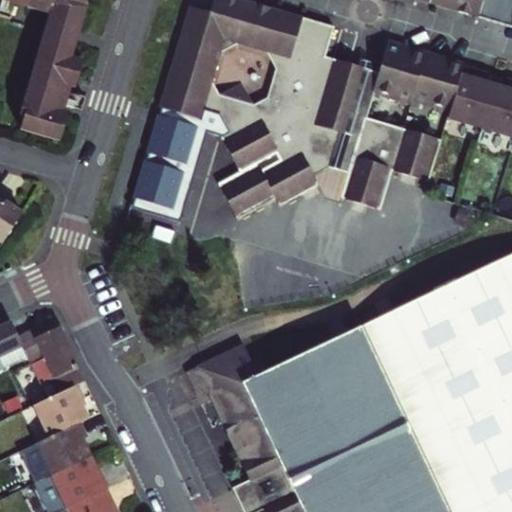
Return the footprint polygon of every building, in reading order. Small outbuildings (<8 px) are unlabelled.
[(2,0),(2,1),(0,7),(0,18),(10,21),(14,4),(15,0),(2,0)] [(27,0),(26,8),(49,15),(35,60),(18,116),(23,118),(19,129),(58,141),(66,114),(62,113),(64,106),(81,110),(86,95),(79,94),(76,102),(66,100),(70,86),(74,87),(82,61),(71,57),(85,8),(84,5),(86,4),(84,0),(27,0)] [(217,185),(235,219),(273,198),(278,206),(316,185),(311,176),(296,147),(304,123),(356,139),(346,173),(339,198),(379,210),(391,171),(428,181),(441,141),(365,118),(373,92),(378,73),(369,71),(371,63),(360,60),(358,67),(324,57),(333,27),(240,0),(213,0),(209,13),(189,7),(159,108),(199,120),(202,109),(217,114),(228,133),(219,137),(239,173),(217,185)] [(418,0),(477,18),(478,14),(482,0),(418,0)] [(511,0),(482,0),(478,14),(511,23),(511,0)] [(511,25),(511,23),(478,14),(477,18),(511,28),(511,25)] [(409,103),(410,100),(449,112),(463,66),(387,44),(378,73),(373,92),(409,103)] [(449,112),(447,118),(511,137),(511,80),(506,79),(503,88),(484,83),(487,73),(463,66),(449,112)] [(296,147),(311,176),(327,168),(346,173),(356,139),(304,123),(296,147)] [(2,206),(0,204),(0,240),(2,242),(21,213),(7,203),(2,206)] [(511,511),(511,254),(459,279),(390,312),(385,327),(362,325),(255,375),(240,344),(194,366),(195,370),(185,375),(195,396),(205,392),(246,480),(249,485),(237,490),(246,507),(257,502),(260,508),(261,511),(511,511)] [(369,321),(362,325),(385,327),(390,312),(369,321)] [(0,328),(0,372),(20,362),(32,364),(45,357),(36,338),(32,330),(18,336),(12,323),(0,328)] [(84,383),(58,328),(36,338),(45,357),(32,364),(42,385),(51,381),(58,396),(78,386),(84,383)] [(183,371),(185,375),(195,370),(194,366),(183,371)] [(58,396),(33,407),(48,439),(80,424),(87,421),(78,403),(84,401),(78,386),(58,396)] [(17,400),(1,407),(6,419),(22,412),(17,400)] [(80,424),(48,439),(25,450),(40,482),(51,477),(90,458),(82,442),(87,439),(80,424)] [(90,458),(51,477),(59,495),(54,497),(62,511),(105,491),(90,458)] [(240,511),(251,511),(260,508),(257,502),(246,507),(237,490),(249,485),(246,480),(229,488),(240,511)] [(115,511),(105,491),(62,511),(61,511),(115,511)]
